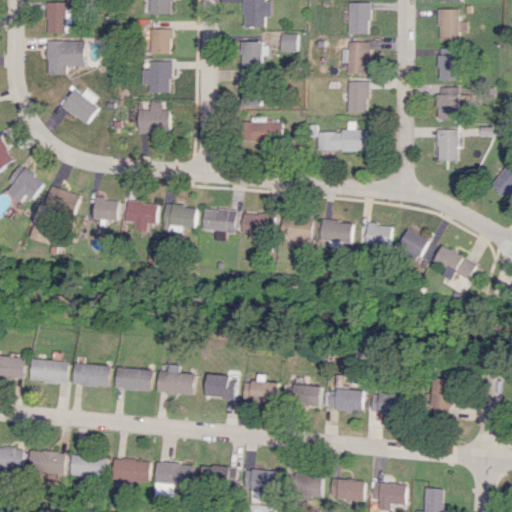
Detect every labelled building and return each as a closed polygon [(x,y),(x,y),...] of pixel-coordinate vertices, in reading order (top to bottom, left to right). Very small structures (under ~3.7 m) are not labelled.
[(172,13),(172,0),(150,0),(151,0),(144,0),(144,13),(172,13)] [(241,0),(242,27),(264,27),(263,16),(268,16),(267,0),(241,0)] [(45,32),(65,33),(66,23),(71,23),(72,12),(66,12),(66,2),(46,2),(45,32)] [(368,2),(347,2),(347,33),(368,33),(368,2)] [(458,40),(458,32),(465,32),(465,21),(457,21),(458,9),(438,9),(437,39),(458,40)] [(172,29),(152,28),(151,52),(172,53),(172,29)] [(295,51),(296,33),(280,33),(280,51),(295,51)] [(46,40),(46,74),(67,74),(67,66),(86,66),(86,40),(46,40)] [(261,66),(261,55),(268,55),(268,42),(242,42),(242,66),(261,66)] [(368,42),(348,42),(348,49),(341,49),(341,62),(347,62),(347,73),(368,73),(368,42)] [(458,80),(459,48),(438,48),(437,79),(458,80)] [(151,91),(172,91),(173,61),(151,60),(151,69),(143,69),(143,84),(151,84),(151,91)] [(264,105),(264,93),(259,93),(259,78),(241,77),(240,104),(264,105)] [(349,112),(368,112),(368,81),(349,81),(349,112)] [(457,86),(439,87),(440,94),(457,93),(457,86)] [(94,104),(99,96),(86,88),(83,93),(73,88),(62,107),(89,124),(99,107),(94,104)] [(458,94),(437,95),(438,119),(459,119),(458,94)] [(170,110),(163,110),(163,101),(152,102),(152,109),(139,109),(140,132),(171,132),(170,110)] [(283,142),(284,121),(251,120),(251,141),(283,142)] [(367,129),(356,129),(356,123),(348,122),(348,131),(319,130),(318,149),(367,151),(367,129)] [(457,129),(437,129),(438,160),(458,160),(457,129)] [(0,168),(13,158),(0,140),(0,168)] [(511,194),(511,161),(510,160),(491,187),(509,199),(511,194)] [(7,192),(21,200),(25,195),(33,200),(44,180),(17,164),(7,181),(12,184),(7,192)] [(81,194),(51,186),(45,206),(75,215),(81,194)] [(94,217),(118,221),(120,200),(97,197),(94,217)] [(149,223),(158,223),(159,203),(127,201),(126,221),(137,222),(137,230),(149,231),(149,223)] [(171,231),(171,225),(197,226),(198,206),(165,205),(164,231),(171,231)] [(204,229),(217,230),(217,239),(226,239),(226,232),(236,233),(237,209),(205,208),(204,229)] [(276,215),(245,212),(243,232),(250,233),(249,240),(260,241),(261,233),(274,235),(276,215)] [(315,220),(286,218),(284,243),(301,244),(301,240),(313,241),(315,220)] [(353,243),(354,221),(322,220),(322,241),(353,243)] [(362,224),(361,243),(392,245),(393,226),(362,224)] [(431,239),(409,228),(399,247),(421,258),(431,239)] [(453,280),(457,273),(470,279),(478,264),(443,245),(435,260),(448,267),(444,275),(453,280)] [(29,357),(0,355),(0,376),(28,378),(29,357)] [(35,380),(72,381),(72,361),(36,359),(35,380)] [(77,383),(113,387),(115,366),(80,362),(77,383)] [(162,393),(199,394),(199,373),(183,373),(184,364),(172,364),(171,371),(163,370),(162,393)] [(120,387),(156,391),(158,370),(122,366),(120,387)] [(210,397),(240,398),(241,375),(211,374),(210,397)] [(458,379),(435,378),(435,408),(457,408),(458,379)] [(283,400),(283,382),(267,382),(249,381),(249,399),(283,400)] [(324,407),(327,388),(298,383),(295,403),(324,407)] [(367,410),(368,390),(330,389),(329,408),(367,410)] [(410,395),(377,391),(375,411),(408,415),(410,395)] [(0,466),(28,469),(30,448),(0,446),(0,466)] [(71,451),(35,450),(34,471),(70,473),(71,451)] [(113,476),(114,455),(77,454),(77,475),(113,476)] [(156,481),(156,459),(122,459),(122,478),(126,478),(126,486),(137,486),(137,481),(156,481)] [(162,462),(160,496),(177,497),(178,485),(197,486),(198,464),(162,462)] [(207,464),(204,482),(238,488),(241,469),(207,464)] [(248,471),(247,487),(253,488),(252,502),(266,503),(267,492),(280,492),(282,470),(255,469),(255,471),(248,471)] [(324,476),(303,475),(303,496),(324,496),(324,476)] [(331,497),(365,501),(367,481),(333,477),(331,497)] [(392,510),(393,503),(408,504),(409,484),(375,483),(375,499),(380,499),(380,509),(392,510)] [(426,511),(418,511),(417,511),(447,511),(448,488),(427,487),(426,511)]
